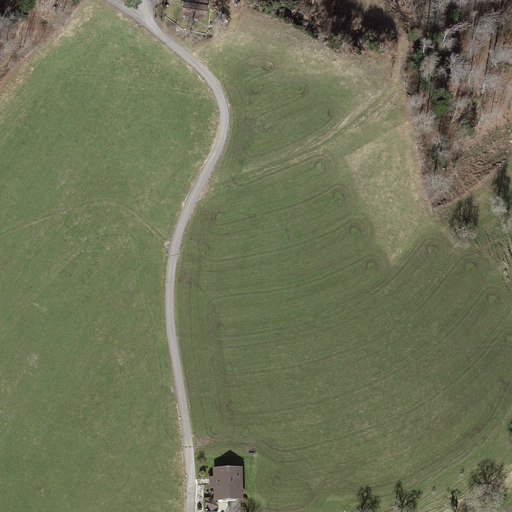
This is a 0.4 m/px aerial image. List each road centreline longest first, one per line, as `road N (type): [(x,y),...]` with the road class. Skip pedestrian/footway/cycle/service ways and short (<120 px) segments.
road 1 (track): [(192,511),(169,293),(189,206),(224,130),(224,104),(193,63),(136,14)]
road 2 (track): [(175,250),(127,209),(102,206),(0,242)]
